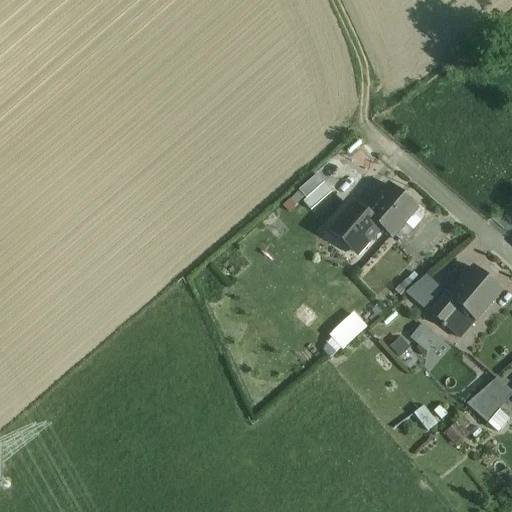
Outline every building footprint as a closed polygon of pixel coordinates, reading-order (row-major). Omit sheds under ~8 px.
[(322,184),(305,200),(302,202),(310,211),(330,193),(322,184)] [(326,229),(339,240),(356,255),(367,242),(375,241),(374,234),(379,228),(391,237),(393,234),(413,212),(416,209),(389,185),(364,214),(359,210),(350,202),(346,206),(326,229)] [(413,212),(393,234),(402,242),(422,220),(413,212)] [(473,268),(449,296),(446,294),(429,313),(443,324),(441,326),(443,328),(445,326),(459,338),(500,291),(473,268)] [(425,276),(406,293),(426,310),(442,290),(425,276)] [(356,312),(332,334),(345,348),(369,326),(356,312)] [(412,336),(428,351),(440,337),(424,323),(412,336)] [(404,359),(414,349),(403,338),(393,347),(404,359)] [(511,392),(496,379),(466,405),(487,424),(499,410),(511,395),(511,392)] [(428,405),(416,411),(427,431),(439,425),(428,405)] [(499,410),(487,424),(495,431),(499,430),(499,431),(507,421),(507,417),(499,410)] [(458,446),(471,433),(458,420),(445,433),(458,446)]
